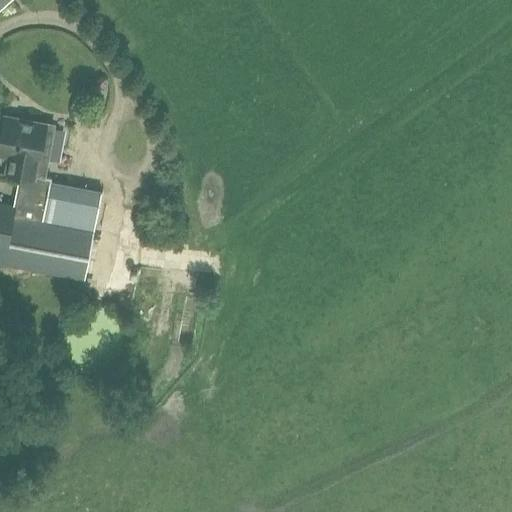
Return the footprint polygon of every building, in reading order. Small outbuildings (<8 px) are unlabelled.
[(0,0),(0,10),(11,0),(0,0)] [(0,263),(4,264),(85,280),(94,230),(102,192),(51,181),(52,176),(46,175),(56,123),(45,121),(45,124),(5,116),(0,142),(0,151),(10,154),(7,169),(20,171),(14,203),(0,199),(0,263)] [(67,151),(73,120),(59,117),(53,149),(67,151)] [(144,315),(155,316),(158,268),(147,268),(144,315)] [(184,311),(199,311),(201,271),(186,270),(184,311)] [(98,304),(73,315),(86,346),(111,335),(98,304)]
